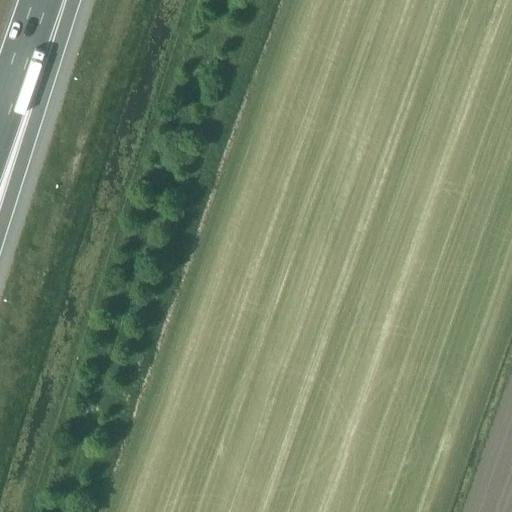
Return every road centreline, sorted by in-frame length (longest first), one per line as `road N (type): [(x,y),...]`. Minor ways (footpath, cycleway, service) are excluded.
road 1 (track): [(49,511),(155,193),(183,182),(200,154),(257,0)]
road 2 (motorway): [(0,180),(45,0)]
road 3 (motorway): [(0,120),(41,0)]
